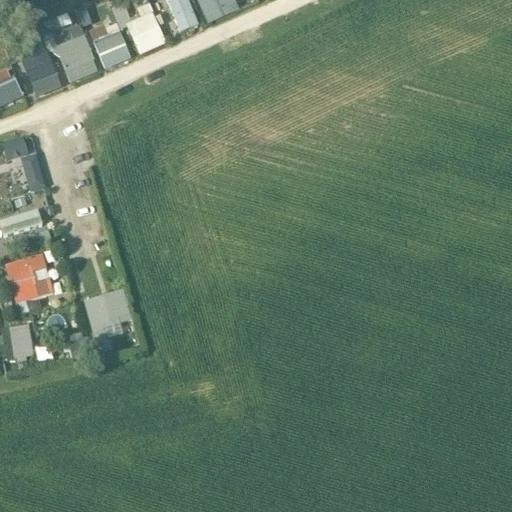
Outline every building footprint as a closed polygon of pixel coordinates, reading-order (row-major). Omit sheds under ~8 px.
[(185,0),(163,0),(177,34),(196,27),(185,0)] [(194,0),(205,25),(237,11),(231,0),(194,0)] [(149,5),(136,10),(140,19),(123,26),(135,56),(164,45),(160,33),(168,30),(161,11),(152,15),(149,5)] [(85,8),(75,12),(80,26),(90,23),(85,8)] [(87,32),(102,71),(128,61),(114,22),(87,32)] [(44,35),(65,86),(96,74),(80,32),(68,36),(70,41),(56,47),(50,32),(44,35)] [(34,100),(60,89),(44,51),(18,62),(34,100)] [(0,73),(0,106),(18,102),(9,71),(0,73)] [(23,195),(42,190),(28,137),(0,144),(0,175),(17,171),(23,195)] [(0,236),(42,228),(39,213),(0,220),(0,236)] [(3,265),(12,305),(52,297),(43,256),(3,265)] [(122,291),(84,301),(97,356),(118,351),(112,327),(130,323),(122,291)] [(29,327),(2,329),(3,361),(30,359),(29,327)]
